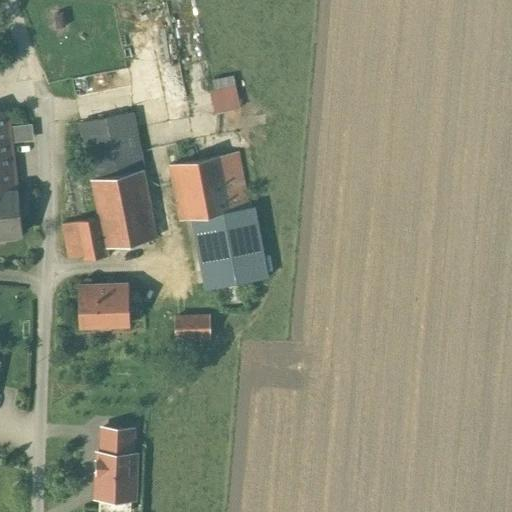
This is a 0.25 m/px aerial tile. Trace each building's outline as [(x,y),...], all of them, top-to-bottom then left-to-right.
[(240,73),(214,77),(220,111),(246,106),(240,73)] [(0,192),(17,191),(8,110),(7,110),(0,110),(0,192)] [(90,139),(97,183),(149,175),(142,130),(140,117),(88,125),(90,139)] [(246,158),(231,161),(238,206),(254,204),(246,158)] [(190,224),(199,223),(240,216),(238,206),(231,161),(181,169),(190,224)] [(149,175),(97,183),(102,219),(107,249),(159,242),(149,175)] [(17,191),(0,192),(0,241),(17,239),(17,234),(22,233),(17,191)] [(254,204),(238,206),(240,216),(255,214),(254,204)] [(240,216),(199,223),(209,285),(269,275),(259,213),(255,214),(240,216)] [(102,219),(80,223),(81,231),(85,258),(86,262),(108,259),(107,249),(102,219)] [(81,231),(80,223),(68,224),(74,260),(85,258),(81,231)] [(79,284),(80,324),(129,322),(128,283),(79,284)] [(211,315),(177,316),(178,338),(212,337),(211,315)] [(103,426),(102,451),(132,452),(132,427),(103,426)] [(132,452),(102,451),(98,451),(97,495),(133,497),(135,453),(132,452)]
